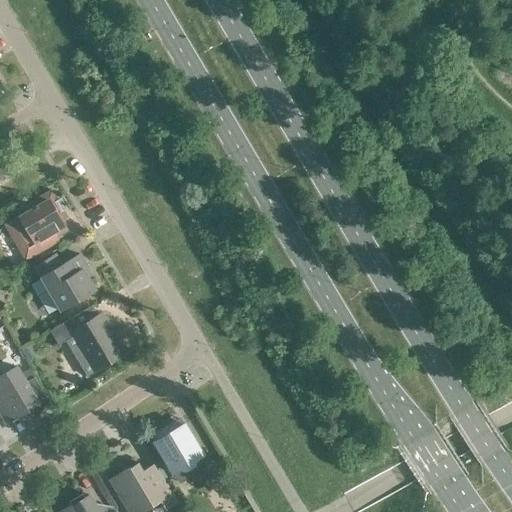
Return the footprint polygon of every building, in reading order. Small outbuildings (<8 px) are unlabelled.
[(51,191),(31,203),(34,208),(7,224),(18,243),(17,243),(26,260),(58,241),(55,236),(66,230),(56,212),(61,209),(51,191)] [(34,266),(60,310),(95,290),(83,270),(88,268),(79,254),(61,265),(55,254),(34,266)] [(74,335),(82,348),(111,332),(101,314),(102,314),(101,313),(79,326),(74,316),(50,331),(58,345),(59,345),(59,344),(74,335)] [(123,353),(111,332),(82,348),(95,369),(94,370),(94,371),(125,353),(124,352),(123,353)] [(30,346),(22,351),(28,361),(37,356),(30,346)] [(0,412),(3,418),(19,408),(22,413),(38,404),(38,403),(46,398),(34,377),(26,382),(16,366),(0,376),(0,412)] [(184,425),(155,442),(172,471),(179,467),(185,469),(193,464),(194,458),(201,454),(184,425)] [(177,501),(155,465),(155,464),(155,463),(142,471),(138,464),(138,463),(138,462),(109,480),(109,481),(112,479),(131,511),(141,511),(160,501),(165,509),(178,502),(177,501)] [(98,511),(89,496),(61,511),(112,511),(111,509),(106,511),(98,511)]
